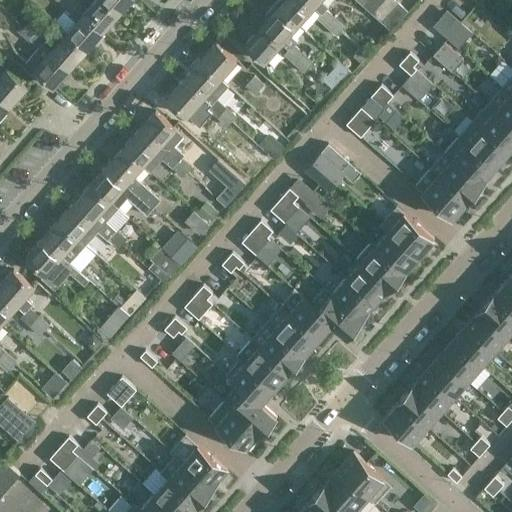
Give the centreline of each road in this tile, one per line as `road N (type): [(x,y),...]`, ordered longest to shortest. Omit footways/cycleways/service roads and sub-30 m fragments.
road 1 (residential): [(201,0),(0,225)]
road 2 (residential): [(341,403),(511,212)]
road 3 (residential): [(465,511),(341,403)]
road 4 (residential): [(246,511),(341,403)]
